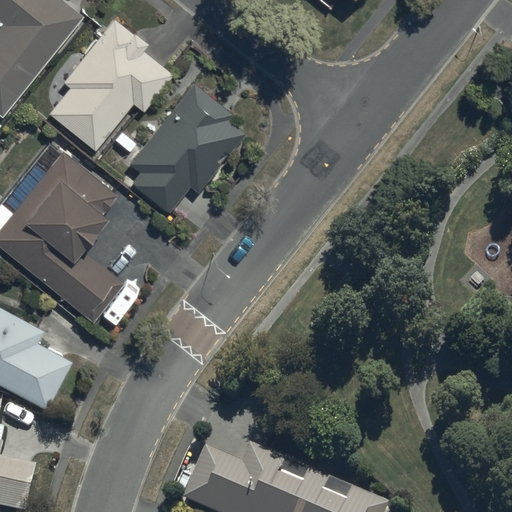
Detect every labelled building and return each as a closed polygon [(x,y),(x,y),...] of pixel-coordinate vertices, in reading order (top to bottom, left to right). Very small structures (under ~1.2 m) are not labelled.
[(0,0),(0,116),(83,17),(62,0),(0,0)] [(70,90),(50,114),(95,151),(134,105),(143,112),(172,76),(143,52),(149,45),(135,33),(133,35),(115,20),(62,83),(70,90)] [(131,179),(168,212),(190,187),(197,194),(221,166),(216,161),(224,152),(228,155),(246,135),(229,119),(233,114),(198,82),(127,161),(139,171),(131,179)] [(64,151),(62,154),(48,143),(0,199),(0,244),(1,245),(92,322),(125,284),(86,251),(111,221),(103,214),(118,197),(64,151)] [(0,386),(47,411),(74,360),(39,342),(45,332),(0,308),(0,386)] [(0,511),(30,511),(40,470),(1,462),(4,450),(0,448),(0,430),(5,408),(1,407),(3,398),(0,397),(0,511)] [(391,511),(392,511),(249,450),(241,467),(208,452),(185,507),(195,511),(391,511)]
